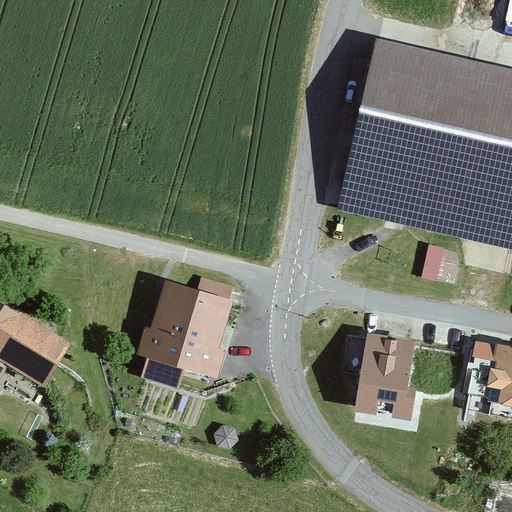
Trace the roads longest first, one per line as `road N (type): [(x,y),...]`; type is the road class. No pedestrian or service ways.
road 1 (track): [(288,288),(0,212)]
road 2 (unclassified): [(288,288),(341,0)]
road 3 (unclassified): [(401,511),(308,425),(289,375),(288,288)]
road 4 (residential): [(288,288),(511,328)]
